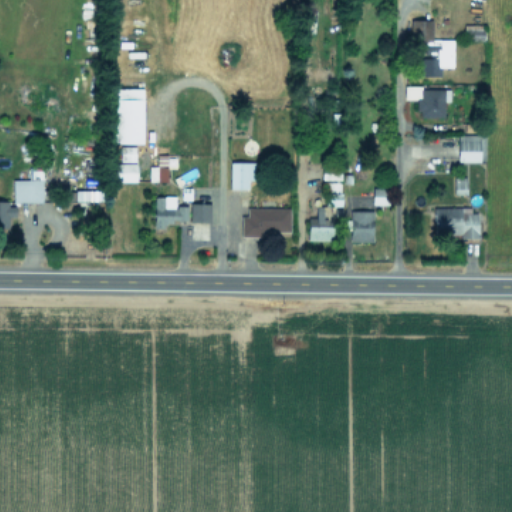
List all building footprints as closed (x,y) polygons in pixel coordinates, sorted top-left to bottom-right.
[(431,20),(411,20),(411,41),(417,41),(417,75),(440,76),(440,66),(452,67),(452,39),(431,39),(431,20)] [(481,24),(463,25),(464,40),(482,39),(481,24)] [(442,117),(443,100),(448,100),(449,88),(404,87),(404,98),(416,99),(416,117),(442,117)] [(141,88),(115,88),(115,143),(141,143),(141,88)] [(484,134),(457,134),(457,160),(484,161),(484,134)] [(134,160),(134,147),(122,146),(121,160),(134,160)] [(166,181),(166,156),(156,156),(156,181),(166,181)] [(228,188),(247,188),(247,179),(255,179),(255,161),(229,161),(228,188)] [(135,163),(115,163),(114,181),(135,181),(135,163)] [(328,180),(327,205),(339,205),(340,170),(321,170),(321,180),(328,180)] [(465,177),(453,177),(453,193),(465,193),(465,177)] [(41,179),(11,179),(11,202),(41,202),(41,179)] [(371,204),(386,204),(387,188),(372,187),(371,204)] [(96,190),(75,191),(75,195),(80,195),(81,200),(97,199),(96,190)] [(174,196),(153,195),(152,228),(164,228),(164,220),(186,220),(187,205),(174,205),(174,196)] [(0,225),(7,225),(7,216),(13,216),(14,202),(0,201),(0,225)] [(210,203),(189,202),(188,221),(209,222),(210,203)] [(331,239),(331,216),(327,216),(327,205),(315,205),(315,217),(307,217),(307,239),(331,239)] [(432,208),(434,234),(459,233),(459,238),(477,237),(476,212),(469,213),(469,206),(432,208)] [(288,234),(289,208),(246,207),(246,216),(241,216),(240,233),(288,234)] [(372,241),(372,210),(349,210),(349,241),(372,241)]
